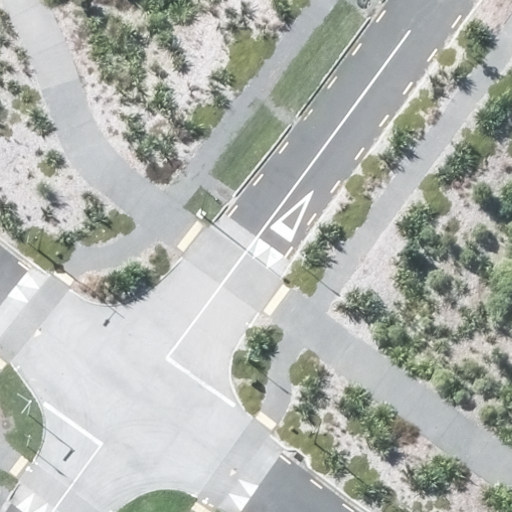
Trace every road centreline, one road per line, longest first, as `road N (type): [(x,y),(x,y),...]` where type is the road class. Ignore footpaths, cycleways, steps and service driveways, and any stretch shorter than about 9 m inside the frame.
road 1 (residential): [(440,0),(137,406)]
road 2 (residential): [(137,406),(311,511)]
road 3 (residential): [(0,287),(137,406)]
road 4 (residential): [(137,406),(53,511)]
